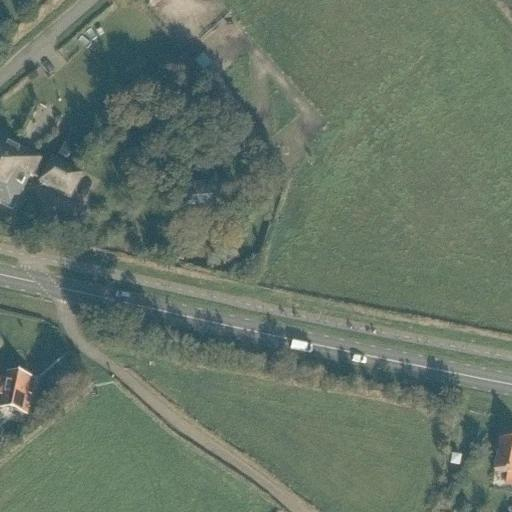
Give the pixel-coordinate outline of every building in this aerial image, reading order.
[(49,167),(42,163),(0,140),(0,206),(14,214),(32,180),(34,182),(35,180),(40,183),(39,185),(70,202),(84,176),(53,160),(49,167)] [(183,193),(174,194),(175,205),(184,205),(184,208),(213,207),(212,183),(182,184),(183,193)] [(31,399),(27,398),(30,381),(8,376),(6,383),(0,381),(0,398),(3,399),(0,411),(27,416),(31,399)] [(511,444),(500,442),(493,475),(508,478),(505,487),(511,488),(511,444)] [(452,457),(450,467),(459,469),(462,459),(452,457)]
